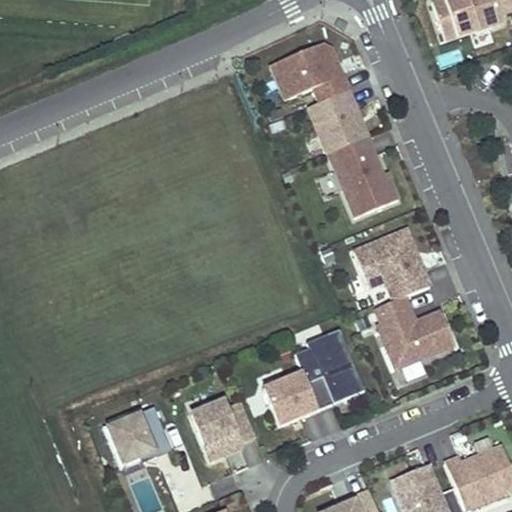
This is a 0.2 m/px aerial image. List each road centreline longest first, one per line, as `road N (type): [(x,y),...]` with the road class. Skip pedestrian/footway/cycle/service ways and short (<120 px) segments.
road 1 (residential): [(0,130),(298,0)]
road 2 (residential): [(511,389),(314,468),(295,484),(286,511)]
road 3 (residential): [(511,345),(415,110)]
